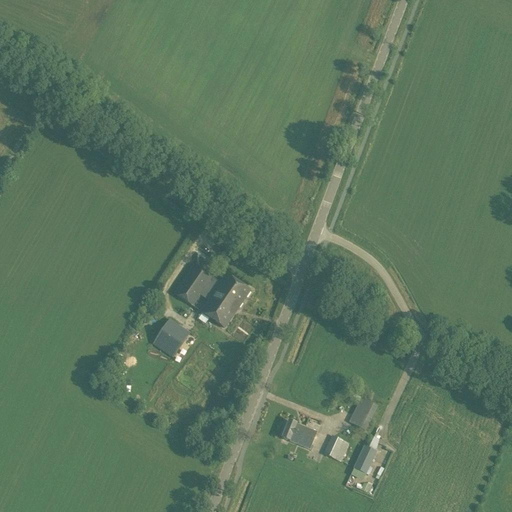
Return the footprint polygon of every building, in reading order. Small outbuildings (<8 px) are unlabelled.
[(220,283),(193,264),(174,294),(192,306),(199,296),(207,301),(200,311),(225,328),(250,291),(225,275),(220,283)] [(152,345),(172,359),(190,333),(169,319),(152,345)] [(365,431),(377,407),(360,398),(348,423),(365,431)] [(310,450),(317,433),(289,421),(282,438),(310,450)] [(340,463),(349,444),(332,437),(323,455),(340,463)] [(374,450),(378,439),(373,437),(368,448),(374,450)] [(366,475),(376,453),(363,447),(352,469),(366,475)]
